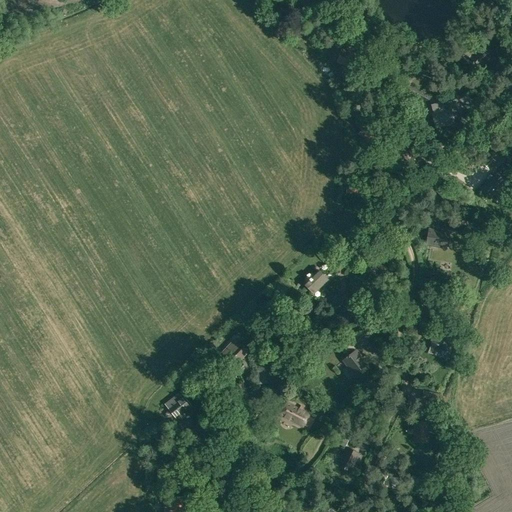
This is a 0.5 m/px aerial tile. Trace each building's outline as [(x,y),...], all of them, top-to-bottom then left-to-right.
[(291,11),(286,4),(280,8),(286,15),(291,11)] [(481,66),(492,51),(482,43),(476,51),(478,52),(472,60),(481,66)] [(354,71),(356,66),(359,56),(341,50),(337,62),(337,64),(354,71)] [(503,56),(495,66),(501,73),(510,62),(503,56)] [(369,69),(361,73),(365,83),(374,79),(369,69)] [(464,93),(457,86),(452,92),(459,99),(464,93)] [(465,94),(458,99),(472,113),(477,107),(465,94)] [(446,126),(456,124),(452,109),(451,109),(451,107),(449,108),(449,110),(433,115),(436,127),(446,124),(446,126)] [(372,148),(378,141),(382,136),(368,123),(360,133),(358,135),(372,148)] [(496,152),(485,165),(489,169),(491,166),(495,170),(502,163),(498,159),(500,156),(496,152)] [(492,196),(505,181),(494,171),(491,175),(492,176),(482,187),(492,196)] [(443,200),(451,194),(442,181),(433,188),(443,200)] [(370,188),(359,187),(359,194),(369,195),(370,188)] [(446,249),(446,244),(448,234),(429,230),(427,243),(426,246),(446,249)] [(349,266),(358,258),(352,251),(343,259),(349,266)] [(314,294),(328,280),(320,271),(305,285),(314,294)] [(450,351),(453,339),(443,336),(443,337),(434,335),(431,346),(450,351)] [(338,342),(341,347),(351,342),(348,338),(338,342)] [(236,365),(249,350),(239,342),(226,356),(236,365)] [(354,373),(366,364),(355,350),(344,360),(354,373)] [(242,383),(235,386),(241,398),(249,394),(242,383)] [(176,418),(192,406),(184,396),(169,408),(176,418)] [(309,415),(286,403),(280,415),(303,427),(309,415)] [(428,422),(415,422),(414,441),(427,441),(428,422)] [(189,435),(179,423),(172,428),(182,440),(189,435)] [(194,438),(185,445),(191,452),(199,445),(194,438)] [(180,459),(184,455),(178,448),(174,452),(180,459)] [(353,462),(357,453),(346,448),(338,467),(350,472),(354,462),(353,462)] [(257,469),(252,461),(241,468),(246,476),(257,469)] [(182,511),(182,496),(169,497),(164,497),(164,511),(182,511)]
